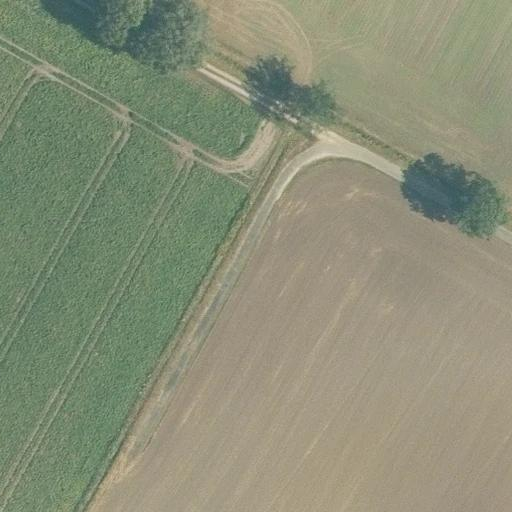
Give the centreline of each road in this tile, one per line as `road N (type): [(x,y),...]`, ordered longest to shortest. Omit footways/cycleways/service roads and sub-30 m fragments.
road 1 (track): [(144,441),(282,188),(311,158),(347,148),(365,154),(511,237)]
road 2 (track): [(86,0),(347,148)]
